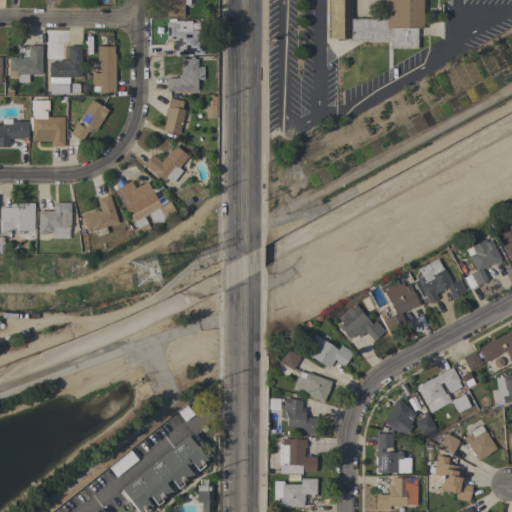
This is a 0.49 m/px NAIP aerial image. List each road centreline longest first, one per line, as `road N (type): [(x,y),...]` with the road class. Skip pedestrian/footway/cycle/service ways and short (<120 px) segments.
road 1 (residential): [(353,511),(357,399),(511,309)]
road 2 (residential): [(0,175),(84,175),(125,152),(138,113),(139,23)]
road 3 (secondary): [(244,0),(243,229)]
road 4 (secondary): [(243,229),(243,377)]
road 5 (residential): [(0,21),(139,23)]
road 6 (secondary): [(243,377),(241,511)]
